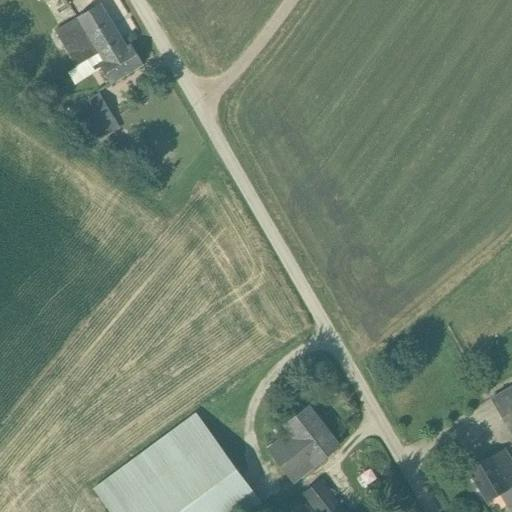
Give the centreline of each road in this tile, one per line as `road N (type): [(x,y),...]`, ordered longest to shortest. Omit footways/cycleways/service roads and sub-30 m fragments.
road 1 (unclassified): [(435,511),(135,0)]
road 2 (track): [(281,0),(198,106)]
